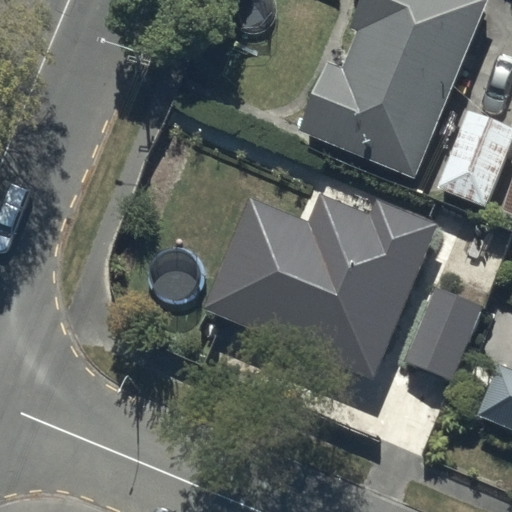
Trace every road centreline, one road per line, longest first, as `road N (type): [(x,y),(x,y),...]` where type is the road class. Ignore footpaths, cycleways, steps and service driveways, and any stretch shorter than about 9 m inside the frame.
road 1 (residential): [(0,408),(254,511)]
road 2 (tertiary): [(0,173),(71,0)]
